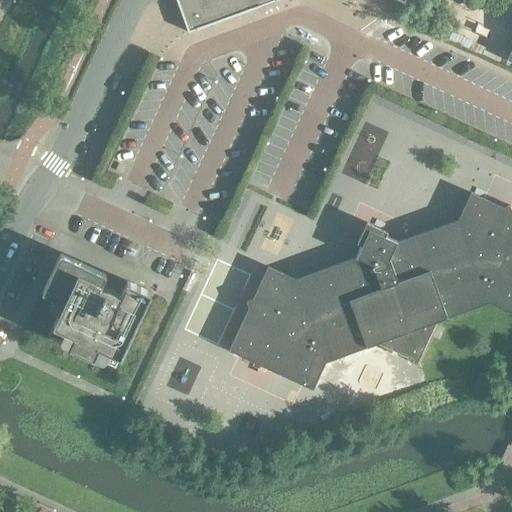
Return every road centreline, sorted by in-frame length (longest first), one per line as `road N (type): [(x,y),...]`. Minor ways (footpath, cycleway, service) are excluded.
road 1 (unclassified): [(173,248),(274,24),(299,15),(511,112)]
road 2 (unclassified): [(173,248),(37,185)]
road 3 (unclassified): [(77,125),(134,0)]
